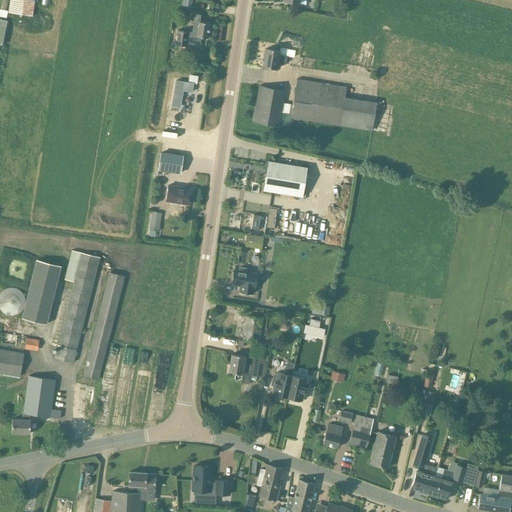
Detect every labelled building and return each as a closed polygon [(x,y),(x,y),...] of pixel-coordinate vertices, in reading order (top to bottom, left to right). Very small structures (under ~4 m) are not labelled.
[(23,0),(11,0),(9,12),(30,16),(32,1),(23,0)] [(191,36),(208,38),(210,23),(204,22),(205,15),(194,13),(191,36)] [(174,45),(187,47),(189,33),(176,31),(174,45)] [(262,66),(277,69),(278,62),(286,64),(287,57),(279,55),(280,51),(265,49),(262,66)] [(190,75),(188,82),(196,84),(197,77),(190,75)] [(290,118),(372,131),(376,102),(344,97),(346,87),(296,79),(292,104),(283,103),(285,91),(281,90),(278,90),(273,88),(259,86),(252,122),(279,127),(280,121),(280,120),(281,112),(290,113),(290,118)] [(175,81),(171,104),(180,106),(183,91),(191,92),(193,84),(175,81)] [(183,156),(161,153),(158,170),(180,173),(183,156)] [(263,190),(302,197),(307,167),(268,161),(263,190)] [(165,201),(190,205),(192,189),(168,185),(165,201)] [(253,214),(251,229),(258,230),(261,215),(253,214)] [(284,236),(287,217),(280,216),(277,235),(284,236)] [(263,248),(264,235),(247,233),(246,246),(263,248)] [(64,361),(73,363),(73,362),(100,257),(72,250),(64,280),(73,282),(54,358),(62,361),(64,362),(64,361)] [(22,318),(46,324),(61,266),(36,260),(22,318)] [(239,292),(252,294),(253,288),(254,288),(257,274),(245,272),(246,268),(239,267),(239,271),(234,270),(231,284),(240,286),(239,292)] [(83,376),(98,380),(124,276),(108,272),(83,376)] [(24,305),(24,302),(24,299),(23,296),(22,294),(20,292),(19,291),(15,289),(12,288),(10,288),(8,288),(4,289),(2,291),(0,292),(0,311),(0,312),(3,314),(6,316),(8,316),(11,316),(13,316),(16,315),(19,314),(20,312),(22,310),(23,308),(24,305)] [(312,305),(311,313),(323,316),(325,307),(312,305)] [(242,340),(259,343),(263,319),(246,316),(242,340)] [(305,324),(303,333),(323,337),(325,329),(319,327),(320,321),(310,318),(309,325),(305,324)] [(24,349),(37,351),(39,340),(26,338),(27,336),(3,333),(1,344),(24,348),(24,349)] [(0,373),(19,377),(23,353),(0,349),(0,373)] [(250,376),(264,377),(267,360),(253,358),(252,364),(244,363),(245,356),(231,354),(230,363),(229,366),(228,372),(242,374),(242,372),(250,373),(250,376)] [(332,370),(331,379),(344,381),(346,372),(332,370)] [(280,395),(287,397),(292,375),(277,372),(276,374),(274,374),(273,380),(275,380),(272,394),(273,394),(273,396),(279,398),(280,395)] [(293,401),(299,402),(300,400),(301,400),(304,387),(307,387),(308,381),(306,381),(306,379),(292,375),(287,397),(293,398),(293,401)] [(11,433),(30,434),(30,420),(29,420),(30,414),(59,419),(60,410),(51,409),(55,380),(28,376),(22,413),(22,419),(12,419),(11,433)] [(338,420),(351,423),(353,414),(341,410),(338,420)] [(348,443),(366,449),(373,419),(356,415),(348,443)] [(322,444),(337,448),(342,427),(327,424),(322,444)] [(369,464),(387,468),(395,436),(377,431),(369,464)] [(429,493),(436,468),(424,464),(432,437),(423,434),(413,466),(418,467),(411,488),(419,490),(419,492),(427,495),(427,493),(429,493)] [(258,495),(276,500),(284,468),(266,464),(265,470),(261,469),(257,484),(261,485),(258,495)] [(446,499),(452,481),(452,479),(463,482),(467,468),(456,465),(454,472),(437,467),(436,468),(429,493),(429,494),(429,495),(437,498),(438,496),(446,499)] [(194,495),(202,496),(202,491),(209,492),(209,490),(215,490),(215,494),(229,495),(229,481),(216,480),(215,482),(210,482),(210,467),(193,466),(192,491),(194,491),(194,495)] [(474,486),(482,488),(485,472),(477,470),(474,486)] [(139,511),(141,493),(139,493),(139,486),(146,486),(145,491),(155,492),(156,473),(129,471),(128,492),(112,491),(111,511),(94,509),(93,511),(139,511)] [(480,494),(477,509),(499,511),(511,511),(511,475),(501,474),(497,497),(480,494)] [(302,511),(306,511),(313,483),(298,479),(294,498),(288,496),(285,507),(285,508),(293,510),(302,511)] [(246,494),(245,509),(251,511),(255,495),(246,494)] [(350,511),(351,510),(343,507),(343,508),(327,503),(324,511),(350,511)]
